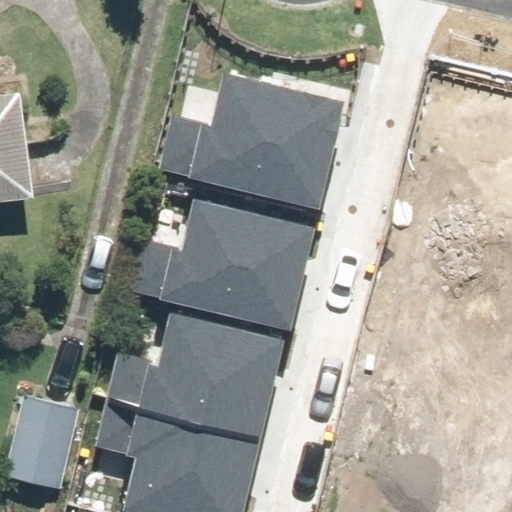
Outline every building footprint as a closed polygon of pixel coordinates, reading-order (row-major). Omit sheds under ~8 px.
[(351,90),(232,62),(208,165),(327,193),(351,90)] [(0,94),(0,193),(43,188),(32,91),(0,94)] [(312,228),(188,199),(146,375),(271,404),(312,228)] [(511,244),(491,240),(417,223),(381,385),(511,413),(511,244)] [(82,395),(27,388),(17,473),(72,480),(82,395)] [(254,511),(275,437),(155,406),(131,499),(182,511),(254,511)]
